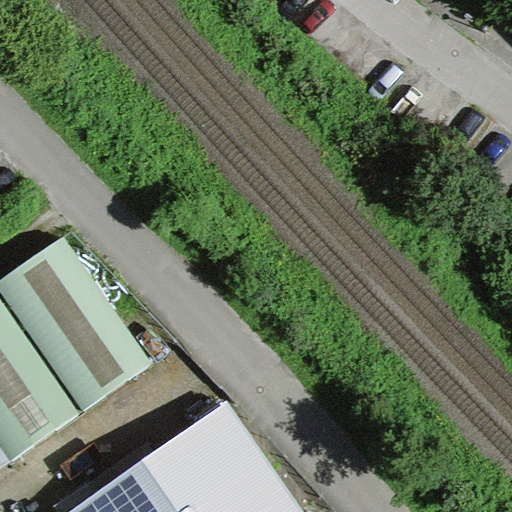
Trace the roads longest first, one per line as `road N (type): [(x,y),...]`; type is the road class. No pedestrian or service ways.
road 1 (residential): [(367,511),(0,120)]
road 2 (residential): [(511,101),(383,0)]
